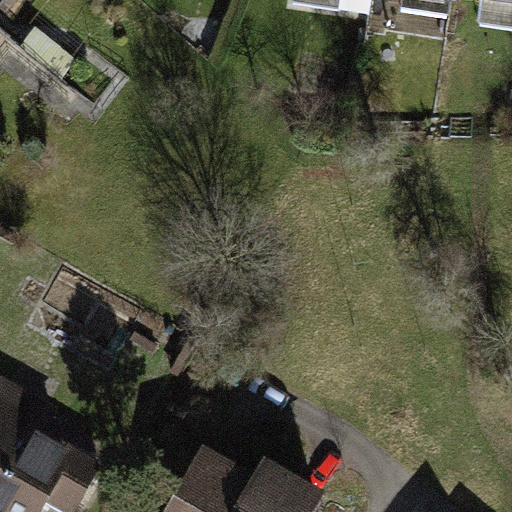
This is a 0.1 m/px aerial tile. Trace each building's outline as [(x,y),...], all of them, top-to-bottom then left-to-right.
[(511,0),(467,0),(467,6),(511,12),(511,0)] [(0,17),(0,36),(9,25),(0,17)] [(61,421),(7,392),(0,404),(0,511),(92,511),(113,473),(51,440),(61,421)] [(252,511),(266,487),(213,458),(183,511),(252,511)] [(275,470),(266,487),(252,511),(334,511),(339,505),(275,470)]
